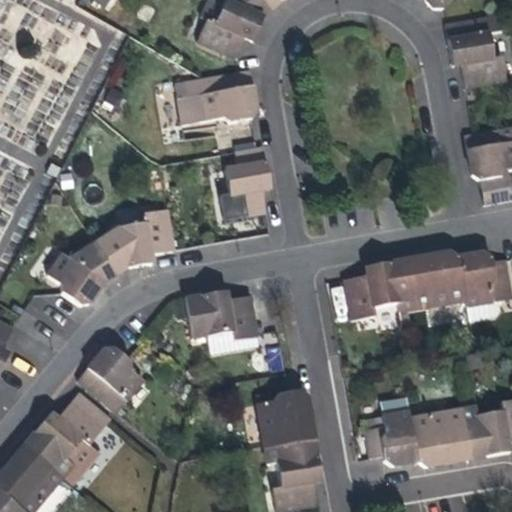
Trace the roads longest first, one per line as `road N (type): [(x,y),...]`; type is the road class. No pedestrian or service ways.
road 1 (residential): [(469,227),(428,39),(400,10),(322,5),(292,31),(279,67),(304,253)]
road 2 (residential): [(0,449),(134,295),(186,274),(304,253)]
road 3 (residential): [(304,253),(344,500)]
road 4 (residential): [(511,477),(503,471),(344,500)]
road 5 (residential): [(304,253),(469,227)]
